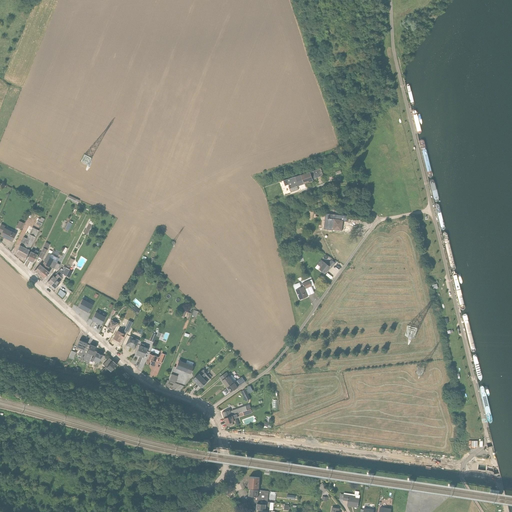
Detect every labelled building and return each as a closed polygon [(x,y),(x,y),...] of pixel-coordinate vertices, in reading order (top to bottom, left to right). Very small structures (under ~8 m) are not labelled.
[(415,110),(414,110),(413,111),(412,112),(412,113),(417,132),(418,134),(419,134),(420,134),(421,134),(422,132),(421,131),(417,112),(416,111),(415,110)] [(421,138),(420,138),(419,138),(419,139),(419,140),(419,141),(427,173),(427,174),(428,175),(429,175),(430,175),(431,175),(431,174),(431,173),(431,172),(423,140),(423,139),(422,138),(421,138)] [(318,169),(310,172),(312,179),(320,176),(318,169)] [(310,172),(301,175),(305,184),(313,181),(312,179),(310,172)] [(301,175),(295,177),(298,186),(305,184),(301,175)] [(295,177),(283,181),(284,186),(288,185),(290,192),(298,190),(296,182),(297,182),(295,177)] [(432,179),(430,179),(429,180),(429,182),(433,199),(434,200),(436,200),(437,200),(438,199),(438,197),(433,181),(433,180),(432,179)] [(69,195),(68,198),(77,203),(79,199),(69,195)] [(437,204),(436,204),(435,205),(435,207),(440,228),(441,229),(442,230),(443,230),(444,229),(445,228),(445,226),(439,205),(439,204),(437,204)] [(343,220),(333,219),(332,230),(342,231),(343,220)] [(88,233),(94,221),(90,220),(85,232),(88,233)] [(1,224),(0,226),(0,233),(1,234),(0,235),(0,236),(12,242),(16,234),(5,228),(6,226),(1,224)] [(16,253),(25,259),(29,250),(30,250),(39,231),(32,228),(26,240),(23,238),(20,245),(16,253)] [(445,232),(444,232),(443,233),(443,234),(443,235),(451,268),(451,269),(452,269),(452,270),(453,270),(454,270),(455,269),(455,268),(455,267),(447,234),(447,233),(446,233),(446,232),(445,232)] [(39,256),(43,258),(45,254),(46,254),(51,243),(46,241),(39,256)] [(30,252),(26,260),(33,263),(38,252),(35,250),(34,253),(30,252)] [(39,264),(34,271),(39,275),(45,269),(49,258),(51,255),(48,253),(44,261),(43,261),(43,262),(41,266),(39,264)] [(39,275),(44,279),(49,272),(47,271),(53,260),(49,258),(45,269),(39,275)] [(326,264),(325,263),(321,259),(319,262),(322,265),(319,269),(325,274),(330,267),(326,264)] [(56,279),(51,285),(55,288),(60,282),(60,281),(61,280),(63,275),(69,278),(73,271),(65,268),(66,267),(64,267),(62,269),(59,276),(56,279)] [(52,275),(47,282),(51,285),(56,279),(59,276),(62,269),(60,269),(60,270),(59,270),(56,273),(53,276),(52,275)] [(455,273),(454,273),(453,274),(453,275),(453,276),(461,309),(461,310),(462,311),(463,311),(464,310),(465,310),(465,309),(465,308),(457,275),(457,274),(456,274),(455,273)] [(301,287),(301,288),(295,290),(300,300),(308,297),(305,290),(312,287),(309,281),(303,283),(303,284),(302,284),(301,285),(301,286),(301,287)] [(92,305),(82,299),(77,307),(88,313),(92,305)] [(137,303),(132,308),(138,313),(141,310),(139,308),(143,304),(137,299),(135,301),(137,303)] [(96,311),(91,320),(101,325),(105,316),(96,311)] [(465,314),(463,315),(462,316),(462,317),(471,351),(472,352),(473,352),(474,352),(475,351),(475,350),(467,315),(466,314),(465,314)] [(118,323),(110,319),(106,328),(113,332),(118,323)] [(125,334),(117,331),(113,339),(119,343),(121,339),(122,339),(125,334)] [(139,340),(129,336),(125,345),(135,350),(139,340)] [(87,343),(79,340),(76,348),(80,349),(78,355),(81,357),(87,343)] [(96,347),(90,344),(86,353),(89,354),(86,362),(85,362),(84,366),(87,367),(90,361),(94,351),(96,347)] [(147,349),(140,345),(136,355),(144,358),(147,349)] [(102,355),(96,353),(97,352),(94,351),(90,361),(92,363),(93,362),(96,363),(96,364),(95,364),(93,367),(95,367),(93,370),(95,371),(102,355)] [(159,355),(150,352),(146,364),(153,366),(155,361),(157,362),(159,355)] [(476,355),(474,355),(473,356),(473,358),(477,378),(479,380),(481,381),(482,379),(482,377),(481,374),(477,357),(476,355)] [(117,366),(109,358),(103,365),(105,367),(100,373),(103,376),(108,370),(111,372),(117,366)] [(178,362),(175,369),(190,375),(193,367),(178,362)] [(203,370),(192,380),(196,384),(206,375),(210,371),(208,370),(206,372),(203,370)] [(226,373),(219,378),(221,381),(226,388),(234,383),(226,373)] [(171,375),(169,382),(175,384),(177,377),(171,375)] [(196,384),(200,388),(210,380),(206,375),(196,384)] [(234,383),(226,388),(230,393),(245,383),(242,378),(234,383)] [(483,386),(482,386),(481,386),(480,387),(480,389),(488,421),(489,423),(491,424),(491,423),(492,420),(485,389),(484,386),(483,386)] [(247,390),(241,392),(246,402),(251,400),(247,390)] [(230,410),(221,413),(223,419),(247,411),(251,410),(249,405),(245,406),(230,412),(230,410)] [(247,411),(223,419),(225,425),(226,425),(227,428),(233,426),(232,423),(234,422),(233,420),(243,416),(249,415),(247,411)] [(259,479),(249,478),(248,488),(259,489),(259,479)] [(262,491),(249,490),(248,497),(250,497),(250,501),(265,503),(265,499),(261,498),(262,491)] [(352,496),(340,494),(339,500),(343,500),(343,501),(347,502),(346,507),(358,509),(360,496),(353,495),(352,496)] [(265,503),(250,501),(252,506),(256,505),(256,510),(258,510),(271,511),(272,511),(273,504),(270,504),(265,504),(265,503)]
